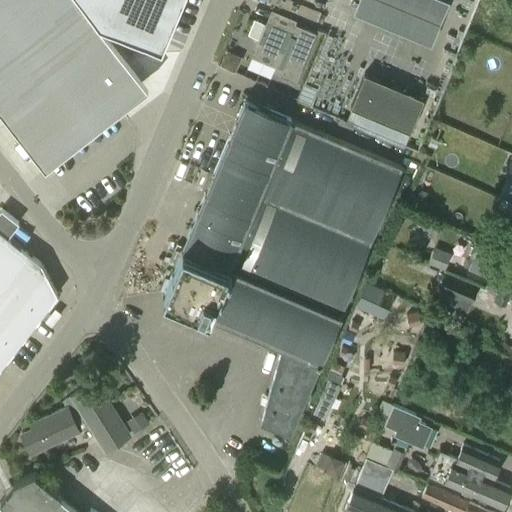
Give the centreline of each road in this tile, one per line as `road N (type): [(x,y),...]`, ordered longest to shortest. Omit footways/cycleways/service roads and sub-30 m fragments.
road 1 (unclassified): [(98,284),(224,0)]
road 2 (unclassified): [(98,284),(121,335),(239,511)]
road 3 (unclassified): [(0,426),(67,342),(98,284)]
road 4 (unclassified): [(0,167),(98,284)]
